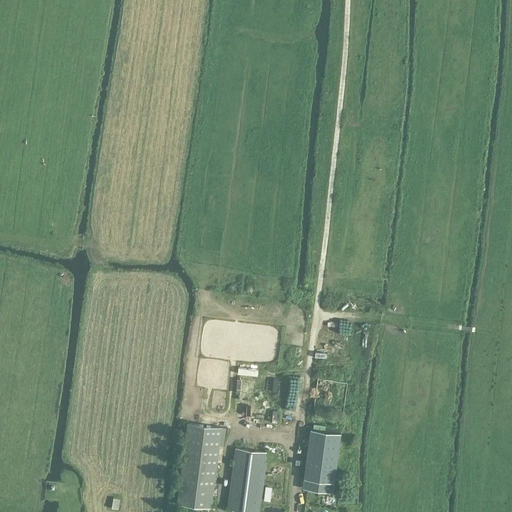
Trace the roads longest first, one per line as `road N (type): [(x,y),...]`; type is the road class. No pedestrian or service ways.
road 1 (track): [(299,439),(347,0)]
road 2 (track): [(119,376),(145,511)]
